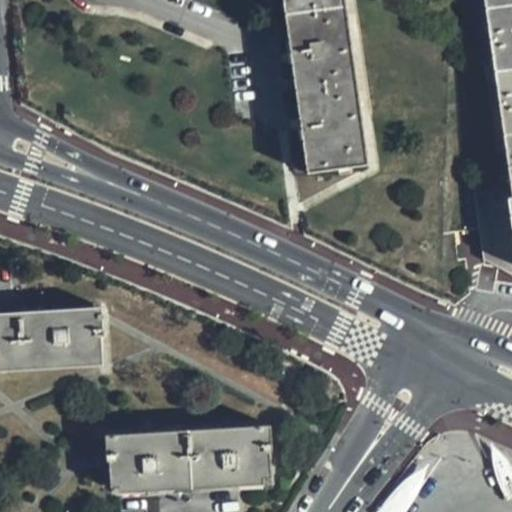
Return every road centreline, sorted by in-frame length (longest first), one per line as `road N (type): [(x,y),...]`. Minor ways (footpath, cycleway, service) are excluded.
road 1 (primary): [(450,344),(260,245),(0,143)]
road 2 (residential): [(450,344),(329,511)]
